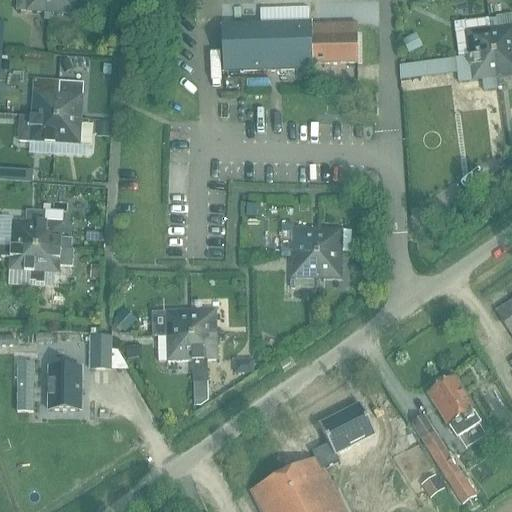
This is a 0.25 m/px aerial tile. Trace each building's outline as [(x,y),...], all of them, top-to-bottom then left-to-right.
[(15,0),(15,12),(44,13),(43,21),(49,22),(50,0),(15,0)] [(50,0),(49,22),(53,22),(54,14),(75,16),(76,0),(50,0)] [(491,7),(460,11),(461,19),(492,16),(491,7)] [(492,54),(489,30),(487,20),(452,24),(457,59),(468,58),(492,54)] [(310,25),(221,28),(222,74),(311,72),(311,67),(310,27),(310,25)] [(311,67),(356,65),(355,33),(355,26),(310,27),(311,67)] [(511,27),(496,29),(489,30),(492,54),(511,51),(511,27)] [(511,51),(492,54),(495,79),(511,77),(511,76),(511,51)] [(457,59),(453,60),(458,99),(475,97),(473,82),(495,79),(492,54),(468,58),(457,59)] [(33,81),(31,118),(55,119),(57,94),(58,83),(33,81)] [(57,94),(55,119),(80,121),(80,120),(82,96),(83,85),(58,83),(57,94)] [(331,133),(328,115),(302,119),(305,137),(331,133)] [(19,117),(18,142),(53,144),(55,119),(31,118),(19,117)] [(55,119),(53,144),(79,146),(80,124),(88,125),(89,121),(80,120),(80,121),(55,119)] [(419,170),(443,149),(429,132),(404,154),(419,170)] [(10,174),(9,185),(31,186),(32,180),(32,175),(10,174)] [(72,182),(49,183),(49,211),(72,211),(72,182)] [(0,246),(34,248),(35,223),(12,222),(11,241),(0,240),(0,246)] [(60,225),(35,223),(34,248),(59,250),(70,251),(71,241),(59,240),(60,225)] [(280,255),(315,256),(316,231),(291,231),(291,226),(280,226),(280,255)] [(316,231),(315,256),(340,257),(341,232),(316,231)] [(30,282),(31,282),(34,248),(0,246),(0,256),(10,257),(9,272),(30,273),(30,282)] [(57,274),(58,268),(71,269),(72,253),(59,252),(59,250),(34,248),(31,282),(36,282),(37,273),(57,274)] [(280,255),(279,259),(290,259),(290,280),(315,281),(315,256),(280,255)] [(340,257),(315,256),(314,292),(322,292),(323,281),(339,281),(340,257)] [(511,302),(494,314),(511,340),(511,359),(509,361),(511,365),(511,302)] [(190,312),(165,313),(166,337),(166,338),(190,338),(190,312)] [(215,312),(190,312),(190,338),(216,337),(223,337),(223,333),(216,333),(215,312)] [(216,337),(190,338),(191,362),(192,362),(192,384),(193,384),(206,384),(206,368),(202,368),(202,362),(217,361),(216,337)] [(35,348),(53,347),(53,338),(35,339),(35,348)] [(111,338),(90,338),(90,341),(89,365),(89,371),(111,371),(111,355),(111,338)] [(166,338),(157,339),(158,363),(191,362),(190,338),(166,338)] [(11,340),(0,340),(0,349),(11,349),(11,340)] [(33,370),(17,370),(16,414),(32,414),(33,370)] [(81,370),(48,370),(47,412),(81,412),(81,370)] [(473,415),(450,377),(426,392),(448,427),(447,428),(455,441),(480,426),(473,415)] [(327,445),(310,453),(313,460),(318,470),(322,468),(336,461),(334,456),(374,436),(359,406),(317,427),(318,428),(327,445)] [(423,414),(409,423),(411,426),(461,505),(478,495),(463,471),(460,473),(445,449),(423,414)] [(313,460),(249,492),(259,511),(343,511),(323,471),(322,468),(318,470),(313,460)] [(430,500),(443,491),(434,477),(421,486),(430,500)]
